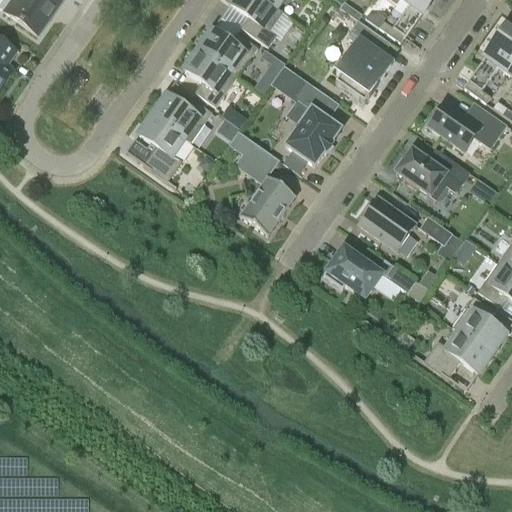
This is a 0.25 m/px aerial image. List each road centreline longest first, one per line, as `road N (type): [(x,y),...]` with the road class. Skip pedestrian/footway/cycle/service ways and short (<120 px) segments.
road 1 (residential): [(104,0),(26,109),(25,142),(57,168),(86,158),(199,0)]
road 2 (residential): [(283,268),(474,0)]
